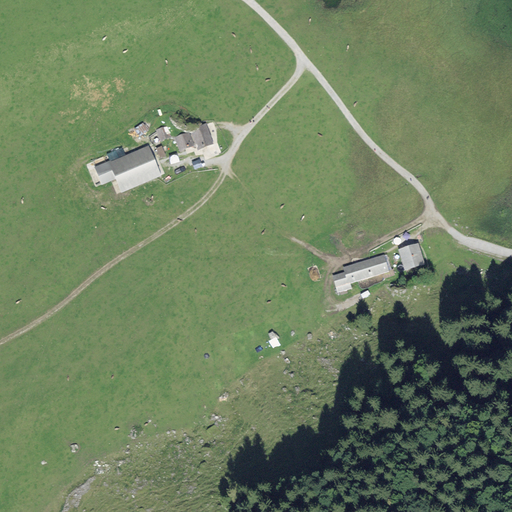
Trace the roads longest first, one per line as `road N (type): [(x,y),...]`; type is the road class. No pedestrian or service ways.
road 1 (track): [(511,255),(465,242),(434,213),(247,0)]
road 2 (track): [(226,167),(197,206),(48,317),(0,343)]
road 3 (track): [(222,161),(269,221),(329,259),(343,261),(434,213)]
road 4 (track): [(306,61),(222,161),(169,171)]
